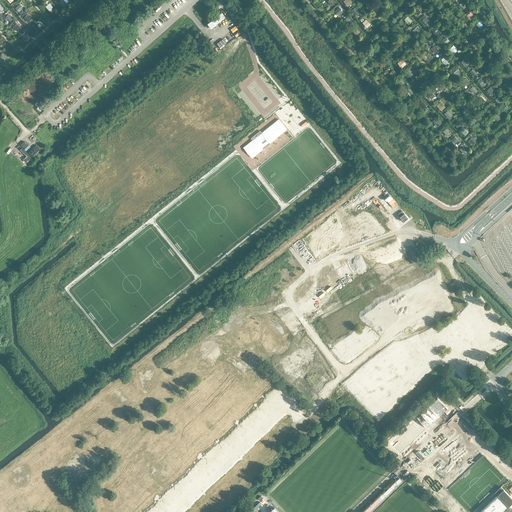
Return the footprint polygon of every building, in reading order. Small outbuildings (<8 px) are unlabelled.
[(49,2),(45,6),(50,11),(53,7),(49,2)] [(24,8),(20,4),(15,8),(19,12),(24,8)] [(343,12),(339,7),(334,11),(339,16),(343,12)] [(225,17),(221,12),(212,20),(216,25),(225,17)] [(466,16),(471,20),(475,16),(470,12),(466,16)] [(13,18),(9,14),(5,18),(8,22),(13,18)] [(24,18),(28,23),(32,19),(28,14),(24,18)] [(404,20),(408,24),(412,21),(408,16),(404,20)] [(343,21),(348,26),(352,22),(347,17),(343,21)] [(422,20),(426,25),(430,21),(426,17),(422,20)] [(362,23),(367,28),(371,24),(366,19),(362,23)] [(212,21),(205,25),(208,30),(215,26),(212,21)] [(17,23),(13,27),(18,32),(22,28),(17,23)] [(421,30),(417,26),(412,30),(416,34),(421,30)] [(440,31),(436,26),(431,30),(436,35),(440,31)] [(352,30),(356,35),(360,32),(356,27),(352,30)] [(30,38),(25,32),(21,36),(23,38),(24,37),(27,41),(30,38)] [(426,35),(423,38),(428,44),(431,41),(426,35)] [(379,43),(383,47),(387,44),(383,39),(379,43)] [(440,50),(435,45),(431,48),(436,54),(440,50)] [(377,52),(374,48),(369,52),(373,56),(377,52)] [(445,56),(441,59),(441,60),(442,60),(442,61),(442,62),(443,63),(444,63),(445,64),(446,64),(449,61),(445,56)] [(379,61),(383,66),(387,63),(383,58),(379,61)] [(398,63),(402,68),(406,64),(402,59),(398,63)] [(461,62),(465,67),(469,63),(465,59),(461,62)] [(452,70),(457,76),(461,72),(456,67),(452,70)] [(397,81),(402,87),(406,83),(401,78),(397,81)] [(415,82),(419,87),(423,84),(419,79),(415,82)] [(487,90),(491,95),(495,92),(491,87),(487,90)] [(414,93),(410,88),(406,92),(410,96),(414,93)] [(435,96),(431,91),(427,95),(431,100),(435,96)] [(417,104),(422,109),(426,105),(421,100),(417,104)] [(436,106),(441,111),(445,107),(440,102),(436,106)] [(430,118),(434,114),(430,110),(426,114),(430,118)] [(444,114),(449,119),(452,115),(448,110),(444,114)] [(497,113),(493,117),(497,121),(501,117),(497,113)] [(243,147),(252,158),(287,129),(279,118),(262,132),(261,130),(251,138),(252,139),(243,147)] [(453,123),(457,128),(461,124),(457,119),(453,123)] [(443,131),(447,136),(451,133),(446,128),(443,131)] [(459,141),(455,136),(451,140),(455,145),(459,141)] [(468,151),(461,143),(458,146),(460,148),(459,149),(464,154),(468,151)] [(26,167),(26,166),(29,164),(34,159),(23,147),(14,155),(26,167)] [(257,269),(235,285),(243,295),(239,297),(251,313),(262,305),(258,299),(301,268),(288,250),(259,271),(257,269)] [(361,288),(350,294),(346,288),(341,291),(345,297),(348,295),(351,299),(363,292),(361,288)] [(278,352),(272,360),(277,364),(284,356),(278,352)] [(253,353),(245,360),(253,369),(261,361),(253,353)] [(245,372),(249,366),(229,354),(225,360),(245,372)] [(469,364),(465,359),(463,362),(460,359),(451,368),(458,375),(469,364)] [(308,424),(314,417),(295,398),(291,402),(303,414),(300,417),(308,424)] [(437,398),(389,444),(400,454),(448,409),(437,398)] [(510,469),(509,468),(510,464),(497,461),(496,467),(492,467),(492,470),(498,471),(497,472),(505,473),(504,479),(508,479),(510,469)] [(480,511),(502,511),(508,507),(511,502),(511,498),(504,489),(502,488),(501,487),(494,493),(495,494),(497,496),(480,511)]
